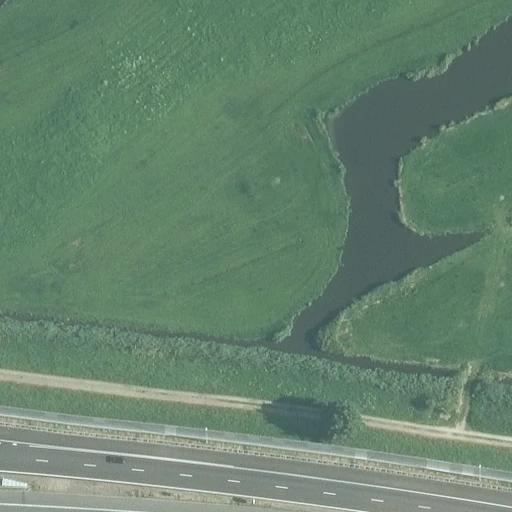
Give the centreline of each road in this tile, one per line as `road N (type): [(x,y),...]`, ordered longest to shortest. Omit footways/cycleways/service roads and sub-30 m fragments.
road 1 (motorway): [(434,511),(0,459)]
road 2 (track): [(462,433),(506,230),(502,207)]
